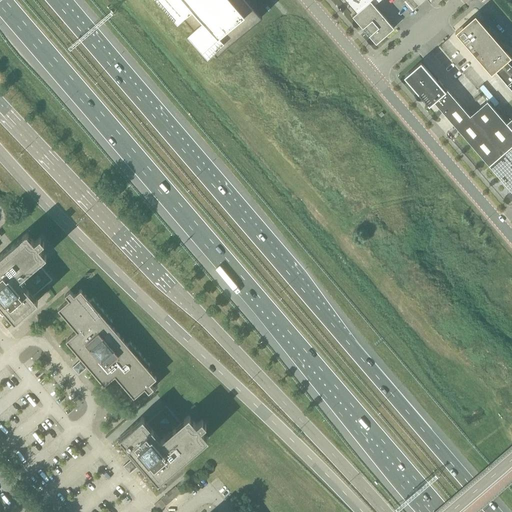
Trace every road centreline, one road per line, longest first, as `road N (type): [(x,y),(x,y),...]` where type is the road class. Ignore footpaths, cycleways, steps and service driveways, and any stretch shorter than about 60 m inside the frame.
road 1 (motorway): [(493,511),(54,0)]
road 2 (motorway): [(0,0),(434,511)]
road 3 (primary): [(384,511),(0,103)]
road 4 (primary): [(0,154),(361,511)]
road 5 (tertiary): [(373,74),(511,235)]
road 6 (unknown): [(428,0),(509,100)]
